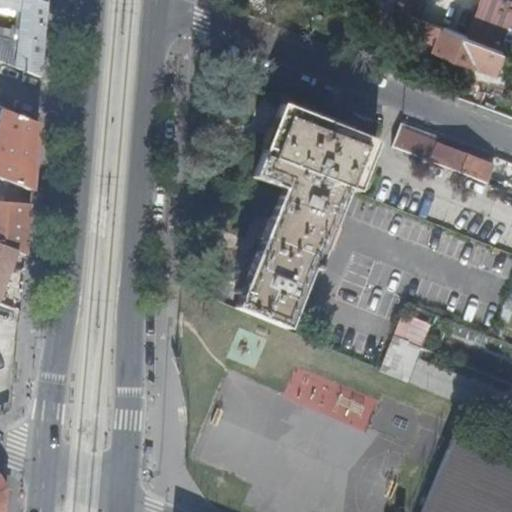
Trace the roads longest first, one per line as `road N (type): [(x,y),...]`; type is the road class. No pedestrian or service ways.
road 1 (primary): [(122,500),(130,300),(157,4)]
road 2 (primary): [(93,0),(47,464)]
road 3 (residential): [(157,4),(511,143)]
